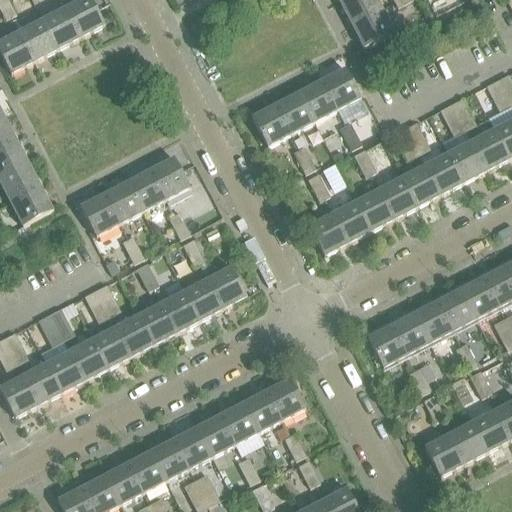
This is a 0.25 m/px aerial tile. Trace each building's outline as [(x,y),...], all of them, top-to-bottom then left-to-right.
[(0,12),(1,14),(11,9),(6,0),(2,0),(0,1),(0,12)] [(89,0),(66,12),(82,43),(105,30),(89,0)] [(352,30),(367,22),(383,14),(375,0),(352,0),(340,7),(352,30)] [(408,5),(405,0),(397,0),(393,2),(397,11),(408,5)] [(11,9),(1,14),(6,24),(16,19),(11,9)] [(42,24),(58,55),(82,43),(66,12),(42,24)] [(364,53),(367,51),(395,37),(383,14),(367,22),(352,30),(364,53)] [(19,37),(35,67),(58,55),(42,24),(19,37)] [(35,67),(19,37),(0,46),(0,56),(12,79),(35,67)] [(322,85),(338,115),(361,102),(346,73),(322,85)] [(498,85),(511,111),(511,109),(511,85),(509,79),(498,85)] [(314,127),(338,115),(322,85),(299,97),(314,127)] [(511,111),(498,85),(487,91),(499,116),(511,111)] [(291,140),(314,127),(299,97),(275,110),(291,140)] [(452,109),(465,135),(475,129),(463,103),(452,109)] [(465,135),(452,109),(440,115),(454,140),(465,135)] [(268,152),(291,140),(275,110),(252,122),(268,152)] [(5,122),(0,125),(0,154),(17,146),(5,122)] [(511,163),(511,124),(494,134),(510,164),(511,163)] [(346,144),(355,138),(350,128),(340,133),(346,144)] [(406,133),(419,159),(430,153),(417,128),(406,133)] [(419,159),(406,133),(395,139),(408,164),(419,159)] [(510,164),(494,134),(471,146),(487,176),(510,164)] [(355,138),(346,144),(351,154),(361,149),(355,138)] [(17,146),(0,154),(0,184),(30,169),(17,146)] [(487,176),(471,146),(448,158),(464,189),(487,176)] [(300,167),(310,162),(304,152),(295,157),(300,167)] [(360,171),(367,167),(370,166),(364,155),(354,160),(360,171)] [(464,189),(448,158),(425,170),(441,201),(464,189)] [(167,205),(190,193),(174,162),(151,175),(167,205)] [(310,162),(300,167),(305,177),(315,172),(310,162)] [(370,166),(367,167),(360,171),(366,181),(375,176),(370,166)] [(30,169),(0,184),(0,186),(11,208),(42,192),(30,169)] [(441,201),(425,170),(402,182),(417,213),(441,201)] [(144,217),(167,205),(151,175),(128,187),(144,217)] [(315,195),(324,190),(319,179),(309,184),(315,195)] [(417,213),(402,182),(378,194),(394,225),(417,213)] [(121,229),(144,217),(128,187),(105,199),(121,229)] [(324,190),(315,195),(320,206),(330,201),(324,190)] [(42,192),(11,208),(23,231),(54,215),(42,192)] [(355,207),(367,230),(371,237),(394,225),(378,194),(355,207)] [(121,229),(105,199),(81,211),(97,241),(121,229)] [(355,207),(332,219),(348,249),(371,237),(367,230),(355,207)] [(175,233),(185,228),(180,218),(170,223),(175,233)] [(348,249),(332,219),(309,231),(325,261),(348,249)] [(185,228),(175,233),(181,244),(191,239),(185,228)] [(128,258),(138,252),(133,242),(123,247),(128,258)] [(189,261),(199,255),(194,245),(184,250),(189,261)] [(138,252),(128,258),(134,268),(144,263),(138,252)] [(199,255),(189,261),(195,271),(205,266),(199,255)] [(106,269),(112,280),(120,276),(114,265),(106,269)] [(143,285),(153,280),(147,269),(137,275),(143,285)] [(483,282),(499,313),(511,306),(511,280),(507,270),(483,282)] [(208,284),(224,314),(247,302),(231,272),(208,284)] [(153,280),(143,285),(148,296),(158,291),(153,280)] [(460,294),(476,325),(499,313),(483,282),(460,294)] [(208,284),(185,296),(201,326),(224,314),(208,284)] [(107,290),(96,296),(109,321),(120,315),(107,290)] [(437,306),(453,337),(476,325),(460,294),(437,306)] [(96,296),(85,301),(98,326),(109,321),(96,296)] [(185,296),(162,308),(178,338),(201,326),(185,296)] [(414,319),(430,349),(453,337),(437,306),(414,319)] [(162,308),(139,320),(155,350),(178,338),(162,308)] [(61,314),(50,320),(63,345),(74,339),(61,314)] [(391,331),(407,361),(430,349),(414,319),(391,331)] [(50,320),(39,325),(52,351),(63,345),(50,320)] [(139,320),(115,332),(131,363),(155,350),(139,320)] [(494,330),(508,355),(511,353),(511,336),(505,324),(494,330)] [(407,361),(391,331),(368,343),(384,373),(407,361)] [(115,332),(92,344),(108,375),(131,363),(115,332)] [(15,338),(4,344),(17,369),(28,363),(15,338)] [(4,344),(0,345),(0,363),(6,375),(17,369),(4,344)] [(92,344),(69,356),(85,387),(108,375),(92,344)] [(462,365),(472,360),(466,349),(456,354),(462,365)] [(69,356),(46,368),(62,399),(85,387),(69,356)] [(472,360),(462,365),(468,376),(478,371),(472,360)] [(46,368),(23,381),(39,411),(62,399),(46,368)] [(416,389),(426,384),(420,373),(410,378),(416,389)] [(477,393),(486,387),(481,377),(471,382),(477,393)] [(39,411),(23,381),(0,392),(0,393),(16,423),(39,411)] [(267,396),(282,426),(306,414),(290,384),(267,396)] [(422,400),(431,395),(426,384),(416,389),(422,400)] [(486,387),(477,393),(482,403),(492,398),(486,387)] [(259,438),(282,426),(267,396),(243,408),(259,438)] [(430,416),(440,411),(435,401),(425,406),(430,416)] [(511,406),(495,415),(511,446),(511,444),(511,406)] [(236,450),(259,438),(243,408),(220,420),(236,450)] [(440,411),(430,416),(436,427),(446,422),(440,411)] [(495,415),(471,427),(487,458),(511,446),(495,415)] [(213,462),(236,450),(220,420),(197,432),(213,462)] [(471,427),(448,440),(464,470),(487,458),(471,427)] [(190,475),(213,462),(197,432),(174,444),(190,475)] [(290,455),(299,450),(293,439),(285,444),(290,455)] [(425,452),(440,482),(464,470),(448,440),(425,452)] [(167,487),(190,475),(174,444),(151,456),(167,487)] [(299,450),(290,455),(296,465),(305,461),(299,450)] [(143,499),(167,487),(151,456),(127,468),(143,499)] [(244,479),(254,474),(248,463),(238,468),(244,479)] [(305,482),(315,477),(309,467),(299,472),(305,482)] [(120,511),(143,499),(127,468),(104,480),(120,511)] [(254,474),(244,479),(249,490),(260,485),(254,474)] [(315,477),(305,482),(311,493),(320,487),(315,477)] [(91,511),(118,511),(120,511),(104,480),(81,493),(91,511)] [(209,511),(220,505),(207,480),(196,486),(209,511)] [(195,511),(207,511),(209,511),(196,486),(185,492),(195,511)] [(258,506),(268,501),(263,491),(253,496),(258,506)] [(327,511),(357,511),(347,492),(324,504),(327,511)] [(58,505),(61,511),(91,511),(81,493),(58,505)] [(268,501),(258,506),(260,511),(272,511),(274,511),(268,501)]
